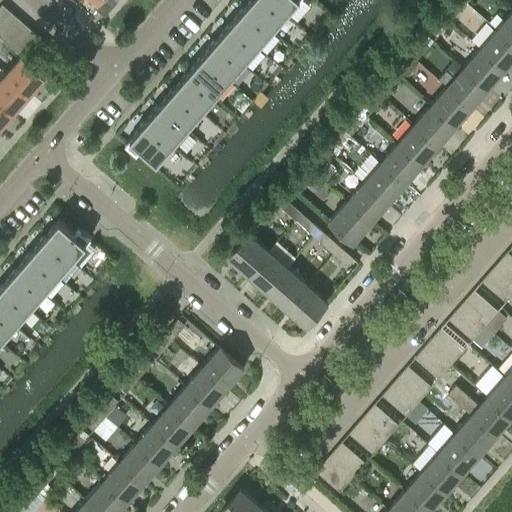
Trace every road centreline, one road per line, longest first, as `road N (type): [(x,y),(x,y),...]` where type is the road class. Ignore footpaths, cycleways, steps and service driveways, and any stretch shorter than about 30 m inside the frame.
road 1 (residential): [(298,376),(41,153)]
road 2 (residential): [(280,398),(321,430),(511,221)]
road 3 (residential): [(298,376),(511,137)]
road 4 (residential): [(179,511),(280,398)]
